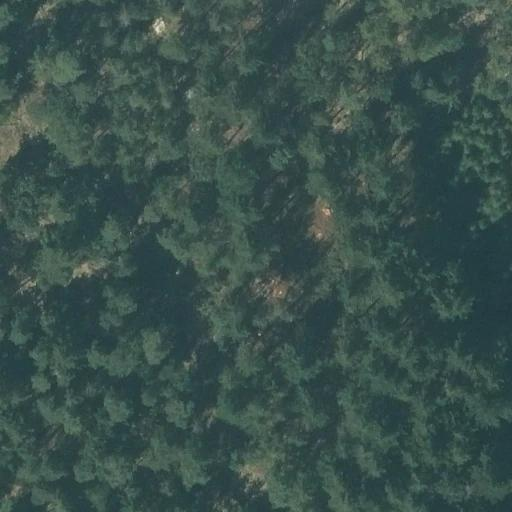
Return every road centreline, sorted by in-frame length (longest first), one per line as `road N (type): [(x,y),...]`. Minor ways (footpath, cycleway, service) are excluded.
road 1 (track): [(205,169),(331,511)]
road 2 (track): [(511,73),(205,169)]
road 3 (track): [(141,0),(205,169)]
